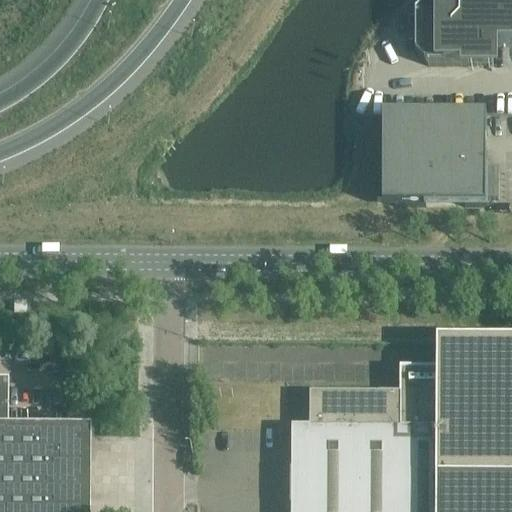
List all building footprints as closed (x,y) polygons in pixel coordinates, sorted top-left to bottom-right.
[(429,67),(494,67),(494,48),(511,47),(511,0),(435,0),(416,15),(416,55),(429,67)] [(487,171),(487,116),(384,116),(384,170),(377,170),(376,201),(395,202),(395,208),(465,208),(487,208),(487,202),(499,202),(499,171),(487,171)] [(511,485),(511,347),(439,347),(439,372),(401,372),(401,398),(311,397),(311,422),(308,422),(308,431),(293,431),(292,511),(438,511),(438,485),(511,485)] [(76,367),(76,358),(68,358),(68,367),(76,367)] [(0,511),(83,511),(84,436),(84,432),(2,432),(2,427),(4,427),(4,384),(0,383),(0,511)]
